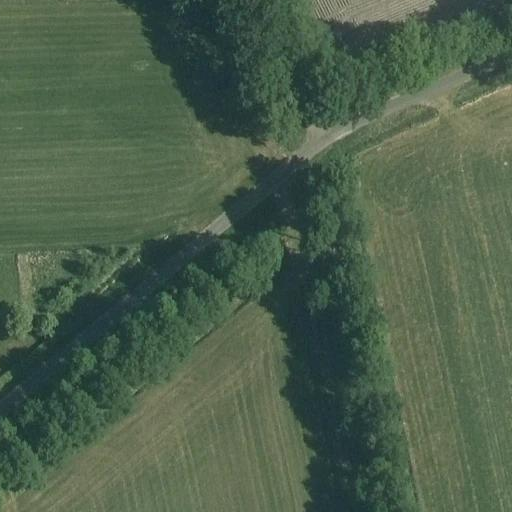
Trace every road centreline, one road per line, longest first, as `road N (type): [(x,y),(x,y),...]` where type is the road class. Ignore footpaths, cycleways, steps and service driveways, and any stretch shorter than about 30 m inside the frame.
road 1 (unclassified): [(511,55),(321,134),(0,409)]
road 2 (track): [(277,171),(356,511)]
road 3 (track): [(253,0),(321,134)]
